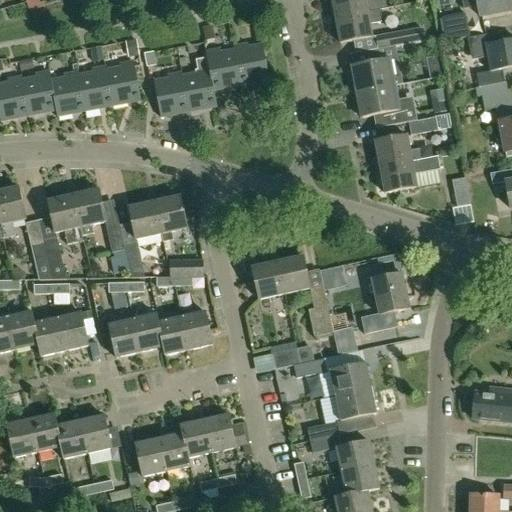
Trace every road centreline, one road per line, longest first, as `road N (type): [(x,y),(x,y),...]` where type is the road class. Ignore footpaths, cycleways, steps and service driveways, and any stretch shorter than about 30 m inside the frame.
road 1 (residential): [(435,511),(441,338),(457,246)]
road 2 (residential): [(246,362),(196,161)]
road 3 (residential): [(295,196),(305,89),(284,0)]
road 4 (unclassified): [(196,161),(134,153),(0,155)]
road 5 (unclassified): [(457,246),(295,196)]
road 6 (residential): [(282,498),(246,362)]
road 7 (residential): [(115,403),(246,362)]
